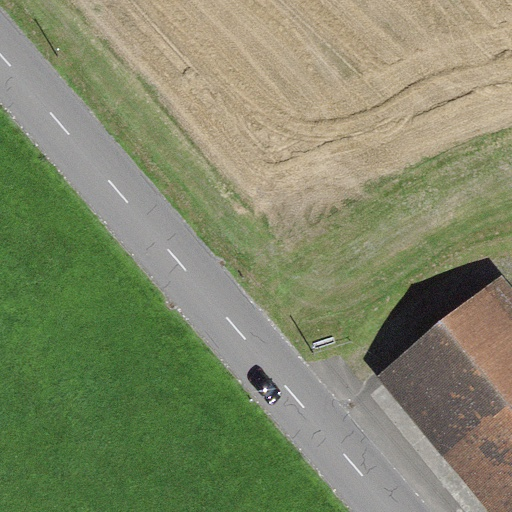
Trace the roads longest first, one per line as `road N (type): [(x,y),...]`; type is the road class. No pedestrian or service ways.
road 1 (tertiary): [(0,54),(393,511)]
road 2 (track): [(306,410),(418,307),(467,275),(511,264)]
